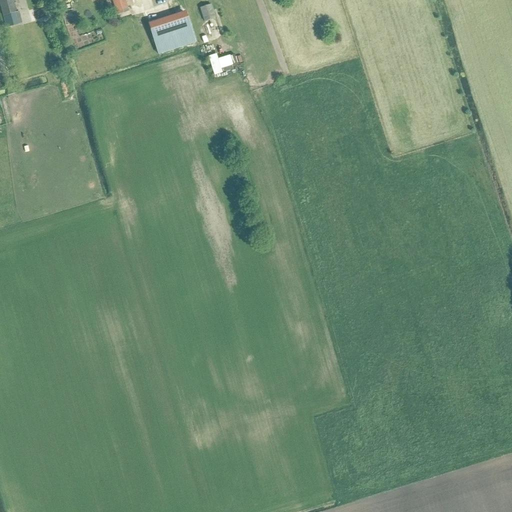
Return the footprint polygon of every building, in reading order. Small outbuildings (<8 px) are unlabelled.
[(16,13),(12,0),(0,0),(0,6),(2,16),(16,13)] [(111,0),(117,15),(128,12),(124,0),(111,0)] [(204,22),(215,19),(210,5),(200,8),(204,22)] [(38,32),(44,33),(45,40),(44,50),(46,63),(54,62),(51,38),(47,38),(46,32),(46,28),(43,6),(34,7),(33,13),(28,14),(29,18),(25,18),(26,25),(19,26),(17,26),(16,33),(24,34),(24,30),(38,32)] [(163,15),(169,30),(178,27),(173,12),(163,15)] [(219,19),(211,22),(215,33),(223,30),(219,19)] [(149,27),(158,55),(168,52),(162,33),(159,24),(149,27)] [(169,49),(183,44),(181,39),(167,43),(169,49)]
